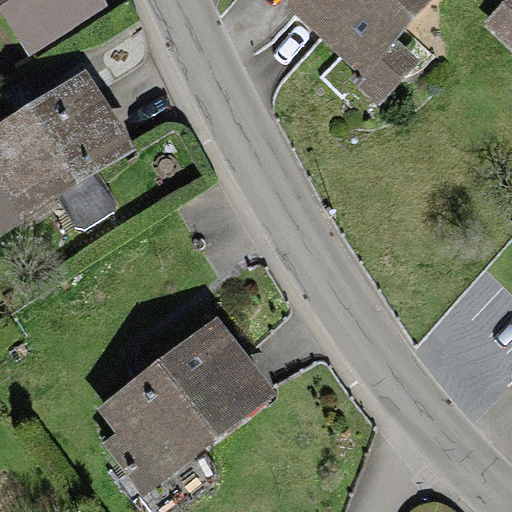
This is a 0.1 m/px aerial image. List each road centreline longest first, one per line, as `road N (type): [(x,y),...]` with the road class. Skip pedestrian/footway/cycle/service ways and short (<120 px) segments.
road 1 (secondary): [(417,413),(268,186),(174,0)]
road 2 (secondary): [(511,511),(417,413)]
